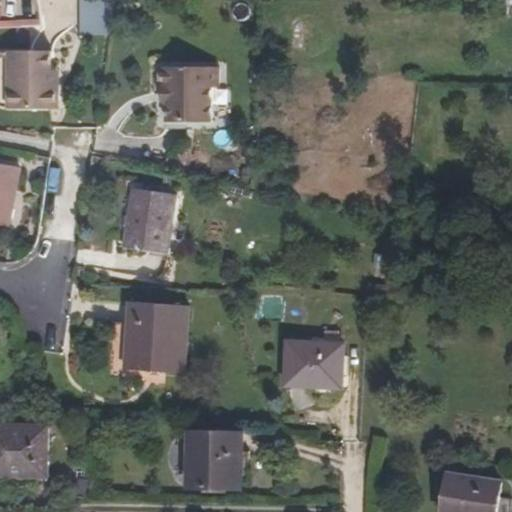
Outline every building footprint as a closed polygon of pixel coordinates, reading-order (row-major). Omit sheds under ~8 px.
[(112,34),(113,0),(80,0),(79,33),(112,34)] [(0,2),(0,29),(42,28),(41,2),(0,2)] [(308,16),(290,35),(308,53),(326,34),(308,16)] [(0,106),(13,109),(13,52),(0,52),(0,106)] [(13,52),(13,109),(58,109),(58,87),(51,87),(51,71),(51,52),(13,52)] [(219,68),(161,68),(160,89),(164,89),(164,103),(167,103),(167,123),(213,123),(213,88),(220,88),(219,68)] [(0,226),(10,228),(21,168),(0,164),(0,226)] [(134,189),(125,248),(168,255),(177,196),(134,189)] [(368,296),(393,299),(394,287),(369,284),(368,296)] [(184,374),(189,306),(131,302),(126,370),(184,374)] [(286,386),(343,389),(345,344),(289,341),(286,386)] [(0,474),(48,477),(49,428),(0,426),(0,474)] [(191,433),(190,487),(239,489),(241,435),(191,433)] [(443,511),(497,511),(502,483),(449,475),(443,511)]
